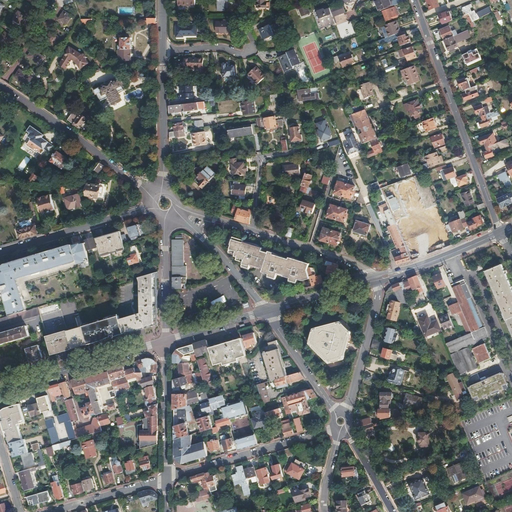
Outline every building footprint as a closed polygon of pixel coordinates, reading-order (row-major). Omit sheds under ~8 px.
[(374,0),(378,11),(402,2),(401,0),(394,0),(389,2),(388,0),(374,0)] [(438,6),(436,0),(426,0),(430,9),(438,6)] [(319,17),(343,8),(341,3),(331,7),(330,7),(325,9),(324,8),(318,11),(319,15),(319,17)] [(463,13),(464,15),(471,12),(468,5),(462,8),(464,12),(463,13)] [(398,15),(395,6),(383,11),(386,21),(398,16),(398,15)] [(345,13),(343,8),(319,17),(322,24),(323,24),(324,27),(336,23),(334,19),(333,19),(332,17),(335,16),(345,13)] [(21,24),(27,16),(19,11),(13,19),(21,24)] [(67,24),(72,16),(64,11),(59,19),(67,24)] [(452,20),(449,11),(440,15),(443,24),(452,20)] [(464,15),(461,16),(463,20),(468,17),(472,28),(475,27),(473,21),(475,20),(474,18),(471,12),(464,15)] [(81,19),(80,17),(73,28),(80,32),(84,26),(83,25),(81,19)] [(230,21),(217,21),(217,32),(230,32),(230,21)] [(397,28),(394,21),(385,25),(389,36),(393,35),(401,32),(399,28),(397,28)] [(270,24),(259,29),(264,39),(274,34),(275,36),(282,32),(277,22),(271,25),(270,24)] [(197,25),(176,25),(176,37),(183,37),(183,35),(197,35),(197,25)] [(440,30),(445,40),(454,36),(449,26),(440,30)] [(454,36),(445,40),(449,50),(451,52),(455,50),(454,48),(457,46),(456,43),(470,37),(467,30),(454,36)] [(406,37),(404,31),(401,32),(393,35),(389,36),(378,40),(379,44),(384,43),(384,44),(392,41),(399,39),(399,40),(401,45),(410,42),(408,37),(406,37)] [(18,40),(5,32),(1,39),(13,47),(18,40)] [(53,45),(59,37),(51,32),(46,40),(53,45)] [(131,61),(131,34),(121,34),(121,45),(119,45),(119,61),(131,61)] [(350,37),(338,42),(340,46),(342,46),(345,53),(354,49),(350,37)] [(59,65),(66,69),(72,60),(76,62),(81,69),(89,64),(85,59),(87,58),(87,57),(85,54),(84,54),(82,55),(71,47),(67,52),(66,54),(66,55),(59,65)] [(301,62),(295,47),(288,50),(288,53),(286,54),(286,53),(281,54),(283,59),(282,59),(285,68),(289,66),(290,68),(295,66),(294,65),(301,62)] [(416,57),(412,47),(404,50),(408,60),(416,57)] [(472,51),(472,50),(467,52),(468,53),(463,55),(465,60),(465,61),(466,64),(468,65),(481,59),(477,49),(472,51)] [(45,58),(33,50),(28,57),(40,65),(45,58)] [(399,51),(388,55),(389,57),(391,56),(392,59),(397,58),(396,54),(400,53),(399,51)] [(354,61),(351,54),(339,58),(343,67),(346,66),(346,64),(354,61)] [(203,58),(185,58),(185,67),(197,67),(197,72),(203,71),(203,58)] [(228,62),(222,62),(224,77),(238,76),(237,64),(230,65),(228,66),(228,62)] [(266,75),(256,65),(248,74),(258,83),(266,75)] [(400,70),(402,75),(405,74),(407,79),(408,84),(419,80),(414,65),(400,70)] [(32,78),(20,70),(15,77),(28,85),(32,78)] [(461,90),(462,91),(471,88),(468,78),(459,81),(460,87),(460,88),(461,90)] [(119,94),(124,91),(119,80),(113,83),(113,82),(104,87),(105,88),(100,90),(100,89),(95,91),(97,96),(99,96),(102,103),(110,99),(114,105),(122,101),(119,94)] [(370,85),(371,85),(370,81),(360,84),(362,88),(361,89),(364,97),(374,94),(372,89),(370,85)] [(194,85),(181,86),(181,90),(183,90),(183,93),(182,93),(182,98),(190,98),(190,97),(195,97),(195,93),(193,93),(193,90),(194,90),(194,85)] [(471,88),(462,91),(466,101),(479,96),(475,86),(471,88)] [(321,97),(317,87),(298,89),(299,100),(321,97)] [(419,104),(417,99),(406,103),(407,108),(411,106),(411,109),(409,109),(412,116),(414,115),(415,117),(420,116),(419,113),(422,112),(420,107),(421,107),(419,104)] [(256,113),(254,100),(242,102),(243,115),(256,113)] [(205,108),(204,102),(170,106),(170,113),(184,111),(184,113),(185,114),(186,114),(187,114),(187,113),(187,111),(199,109),(205,108)] [(325,106),(308,109),(310,121),(317,120),(318,127),(321,127),(322,131),(329,130),(328,126),(333,125),(331,120),(325,106)] [(479,113),(481,117),(489,114),(490,113),(489,111),(484,112),(481,106),(474,108),(476,114),(479,113)] [(365,109),(349,115),(351,120),(367,114),(365,109)] [(68,119),(78,127),(77,128),(79,129),(80,128),(80,129),(85,123),(89,126),(93,120),(85,114),(84,116),(76,110),(68,119)] [(489,114),(490,118),(492,118),(491,116),(501,113),(499,110),(490,113),(489,114)] [(377,138),(367,114),(351,120),(361,144),(377,138)] [(489,114),(481,117),(482,121),(476,123),(478,129),(488,125),(488,123),(490,123),(489,122),(490,121),(489,119),(490,118),(489,114)] [(275,117),(265,118),(267,131),(270,130),(270,131),(274,131),(274,130),(279,129),(278,126),(283,125),(282,119),(276,120),(275,117)] [(433,118),(429,119),(422,121),(426,132),(436,128),(433,118)] [(188,130),(187,126),(184,127),(183,123),(174,124),(176,132),(186,130),(188,130)] [(237,135),(242,134),(242,136),(249,135),(248,132),(253,132),(252,124),(229,128),(229,130),(229,136),(237,135)] [(50,142),(43,137),(45,134),(32,125),(27,131),(30,133),(28,136),(32,138),(27,145),(38,152),(39,151),(42,154),(45,150),(49,152),(54,145),(49,142),(50,142)] [(293,143),(303,141),(302,135),(301,135),(299,126),(291,128),(292,136),(293,143)] [(185,136),(184,133),(187,132),(186,130),(170,133),(170,138),(185,136)] [(204,132),(193,134),(195,146),(207,144),(204,132)] [(360,150),(353,133),(345,136),(349,145),(344,147),(348,155),(360,150)] [(444,143),(441,134),(431,138),(435,147),(444,143)] [(493,134),(487,136),(489,141),(493,139),(495,144),(496,144),(493,134)] [(341,143),(338,137),(337,135),(333,137),(331,138),(332,141),(333,145),(341,143)] [(485,143),(486,147),(490,146),(495,144),(493,139),(489,141),(487,136),(480,139),(482,145),(485,143)] [(378,143),(377,139),(370,142),(375,155),(382,152),(379,145),(381,144),(380,142),(378,143)] [(507,142),(505,139),(496,144),(495,144),(490,146),(491,149),(507,142)] [(488,151),(485,152),(487,158),(494,156),(491,149),(490,146),(486,147),(488,151)] [(63,170),(69,161),(67,159),(67,158),(57,151),(50,161),(54,164),(55,164),(63,170)] [(426,157),(430,167),(442,163),(440,157),(438,157),(436,153),(426,157)] [(249,170),(248,165),(245,166),(244,156),(230,159),(231,163),(232,163),(234,174),(238,173),(241,175),(247,174),(246,171),(249,170)] [(43,170),(47,164),(46,162),(43,160),(38,167),(43,170)] [(100,172),(105,166),(101,163),(98,166),(96,169),(100,172)] [(300,175),(299,164),(283,166),(283,169),(279,170),(280,177),(300,175)] [(411,174),(407,164),(394,169),(396,174),(399,173),(401,178),(411,174)] [(204,188),(218,173),(209,165),(206,169),(203,167),(198,167),(195,170),(195,173),(196,175),(198,177),(196,180),(204,188)] [(450,168),(444,170),(447,179),(456,176),(453,167),(450,168)] [(34,183),(38,177),(34,173),(27,183),(29,183),(34,183)] [(310,187),(311,184),(313,184),(314,184),(314,181),(313,180),(312,180),(313,175),(306,173),(303,182),(300,191),(317,196),(318,191),(312,190),(313,188),(310,187)] [(456,178),(455,177),(452,178),(452,181),(456,180),(459,186),(468,183),(466,179),(467,178),(466,174),(456,178)] [(327,189),(331,177),(325,175),(322,187),(327,189)] [(245,195),(247,185),(240,185),(240,181),(235,181),(233,194),(245,195)] [(336,194),(353,199),(354,194),(356,195),(357,192),(355,191),(356,186),(339,181),(338,186),(336,186),(335,188),(337,189),(336,194)] [(383,188),(380,189),(382,194),(399,188),(397,182),(383,188)] [(98,198),(99,193),(100,186),(89,184),(87,196),(92,196),(92,197),(98,198)] [(399,188),(382,194),(385,201),(386,203),(392,217),(400,214),(393,199),(402,195),(399,188)] [(474,202),(470,191),(462,194),(466,205),(474,202)] [(403,195),(407,205),(412,202),(409,193),(403,195)] [(79,194),(66,198),(68,204),(67,205),(68,209),(76,207),(81,206),(80,201),(81,200),(79,194)] [(50,195),(37,199),(42,214),(55,210),(50,195)] [(403,222),(412,218),(407,205),(403,195),(402,195),(393,199),(400,214),(403,222)] [(511,202),(508,195),(498,200),(502,207),(511,202)] [(314,213),(316,204),(305,200),(302,210),(314,213)] [(392,217),(386,203),(379,206),(382,212),(383,212),(389,226),(395,223),(392,217)] [(349,210),(332,205),(331,210),(329,209),(329,212),(330,212),(329,217),(346,222),(347,217),(349,218),(350,215),(348,215),(349,210)] [(250,224),(252,211),(250,210),(249,212),(240,209),(241,208),(236,206),(233,213),(238,215),(237,220),(243,222),(250,224)] [(396,225),(403,222),(400,214),(392,217),(395,223),(396,225)] [(483,223),(480,216),(472,219),(476,227),(483,223)] [(463,227),(468,226),(465,218),(461,219),(460,219),(457,220),(456,218),(452,219),(453,221),(449,223),(453,232),(464,228),(463,227)] [(38,235),(35,225),(32,226),(31,219),(20,222),(22,228),(18,229),(21,240),(24,239),(31,237),(38,235)] [(368,235),(371,225),(358,220),(355,231),(368,235)] [(144,233),(143,231),(142,230),(140,231),(138,223),(128,226),(132,240),(137,238),(137,237),(142,235),(143,234),(144,233)] [(399,247),(404,245),(402,239),(396,225),(395,223),(389,226),(387,227),(397,248),(399,247)] [(294,238),(297,229),(296,227),(290,225),(287,236),(294,238)] [(322,240),(339,245),(340,241),(342,241),(343,238),(341,238),(343,233),(326,228),(324,233),(322,232),(322,235),(323,235),(322,240)] [(122,236),(121,231),(96,238),(101,256),(126,249),(124,243),(122,236)] [(309,268),(310,264),(290,258),(290,259),(280,255),(279,257),(262,251),(263,249),(248,244),(248,243),(244,242),(245,239),(234,236),(235,235),(232,234),(229,241),(232,242),(232,244),(230,251),(237,253),(236,256),(239,257),(238,259),(245,262),(243,266),(251,268),(252,264),(265,268),(263,272),(270,274),(270,275),(277,278),(279,272),(285,274),(285,276),(291,278),(291,280),(298,282),(299,278),(306,280),(311,278),(308,270),(309,268)] [(426,237),(425,237),(418,240),(420,248),(428,245),(427,241),(428,241),(426,237)] [(94,238),(85,241),(88,250),(96,247),(94,238)] [(418,249),(420,248),(418,240),(410,243),(404,245),(408,253),(413,251),(418,249)] [(185,267),(184,241),(173,241),(173,252),(172,252),(172,255),(173,255),(174,290),(182,289),(182,285),(187,285),(187,267),(185,267)] [(420,248),(418,249),(421,256),(437,250),(434,242),(428,245),(420,248)] [(80,243),(72,245),(77,261),(78,264),(90,260),(86,246),(82,247),(81,244),(80,243)] [(0,296),(5,295),(6,297),(6,300),(11,315),(27,310),(22,295),(22,293),(21,291),(17,279),(33,274),(50,269),(68,264),(77,261),(72,245),(0,266),(0,296)] [(397,264),(411,260),(408,253),(404,245),(399,247),(403,255),(395,257),(396,261),(397,264)] [(141,262),(136,246),(130,248),(133,256),(129,258),(131,265),(135,264),(135,267),(137,268),(139,268),(140,265),(139,263),(141,262)] [(337,275),(339,265),(328,261),(326,266),(329,267),(327,273),(337,275)] [(511,428),(508,431),(511,439),(511,289),(501,264),(485,271),(511,332),(511,428)] [(324,283),(322,276),(319,277),(316,276),(316,268),(309,268),(308,270),(311,278),(313,286),(318,284),(324,283)] [(433,272),(438,289),(447,286),(442,270),(433,272)] [(418,279),(417,276),(409,279),(410,281),(404,284),(403,281),(400,282),(402,287),(404,293),(412,290),(413,290),(416,289),(417,291),(422,289),(420,285),(419,282),(418,279)] [(456,367),(476,414),(494,406),(493,402),(490,396),(469,347),(489,338),(464,279),(454,283),(451,276),(448,277),(463,311),(471,332),(467,334),(458,338),(446,343),(456,367)] [(156,313),(156,278),(141,283),(142,313),(120,319),(122,325),(123,330),(124,334),(133,331),(152,325),(156,320),(156,313)] [(402,287),(400,282),(396,284),(392,286),(394,291),(395,291),(402,287)] [(404,293),(402,287),(395,291),(400,302),(401,302),(401,303),(409,303),(407,298),(404,293)] [(388,318),(396,320),(401,303),(401,302),(400,302),(393,300),(393,301),(391,301),(390,304),(389,304),(387,310),(390,310),(388,318)] [(461,310),(458,303),(449,306),(452,313),(461,310)] [(0,326),(40,314),(38,307),(27,310),(11,315),(0,318),(0,326)] [(471,332),(463,311),(458,313),(467,334),(471,332)] [(452,324),(448,314),(439,318),(443,328),(452,324)] [(124,334),(119,316),(84,326),(90,344),(124,334)] [(426,337),(440,331),(435,319),(429,322),(427,316),(418,320),(426,337)] [(349,335),(349,332),(348,331),(349,330),(343,324),(341,325),(340,323),(337,324),(337,323),(318,329),(318,330),(315,331),(314,333),(313,332),(311,341),(312,342),(311,343),(314,345),(313,346),(316,349),(327,360),(328,359),(330,361),(332,361),(333,362),(341,359),(341,358),(343,358),(343,355),(344,355),(349,336),(349,335)] [(0,344),(29,335),(26,326),(0,333),(0,344)] [(83,328),(83,326),(75,329),(76,333),(78,332),(79,336),(81,335),(84,346),(88,345),(87,341),(83,328)] [(397,341),(398,334),(396,334),(397,329),(389,327),(385,341),(393,343),(394,340),(397,341)] [(84,346),(81,335),(79,336),(78,332),(76,333),(75,329),(67,331),(73,349),(84,346)] [(67,331),(55,334),(57,342),(58,341),(60,347),(65,345),(67,351),(73,349),(67,331)] [(254,333),(243,336),(246,348),(251,346),(251,344),(257,343),(254,333)] [(57,342),(55,334),(47,337),(53,356),(67,351),(65,345),(60,347),(58,341),(57,342)] [(246,352),(241,338),(221,344),(227,364),(239,360),(238,358),(246,355),(246,352)] [(203,352),(210,350),(209,347),(207,340),(200,342),(193,344),(198,360),(199,362),(201,371),(205,382),(206,386),(213,383),(205,359),(204,359),(204,357),(202,357),(201,355),(203,354),(203,352)] [(288,376),(282,356),(277,340),(269,342),(270,346),(265,347),(267,352),(264,353),(272,381),(273,381),(288,376)] [(484,343),(473,348),(479,362),(486,359),(487,362),(492,360),(484,343)] [(227,364),(221,344),(209,347),(210,350),(214,365),(222,362),(223,365),(227,364)] [(39,345),(27,349),(31,361),(43,357),(39,345)] [(393,350),(384,348),(382,356),(391,358),(393,350)] [(182,359),(185,355),(177,349),(176,350),(175,352),(174,354),(173,356),(173,359),(173,360),(173,363),(178,363),(180,363),(182,362),(182,360),(182,359)] [(157,367),(157,364),(157,363),(156,362),(155,360),(154,359),(152,358),(150,357),(148,357),(144,359),(139,360),(137,361),(138,368),(135,369),(136,372),(141,372),(146,372),(145,370),(149,369),(150,372),(157,373),(157,367)] [(190,370),(189,362),(182,362),(180,363),(178,363),(179,378),(187,376),(189,375),(192,374),(191,370),(190,370)] [(129,383),(125,371),(123,365),(108,369),(109,372),(112,382),(114,390),(115,392),(130,387),(129,383)] [(405,370),(394,367),(392,372),(391,372),(390,376),(391,376),(390,381),(401,384),(404,375),(405,370)] [(135,369),(135,368),(125,371),(129,383),(138,380),(136,372),(135,369)] [(205,382),(201,371),(195,373),(197,379),(199,384),(205,382)] [(142,376),(141,372),(136,372),(138,380),(140,385),(142,385),(142,387),(154,383),(152,376),(141,379),(140,377),(142,376)] [(288,385),(287,383),(304,377),(300,372),(288,376),(273,381),(276,386),(277,386),(277,388),(288,385)] [(452,396),(462,392),(454,372),(443,376),(446,382),(449,380),(453,389),(449,390),(452,396)] [(97,387),(108,383),(105,373),(103,374),(102,373),(100,374),(100,375),(97,376),(96,375),(93,376),(93,377),(87,379),(92,397),(93,401),(96,410),(97,415),(102,413),(101,409),(103,409),(98,391),(96,392),(95,389),(95,388),(97,387)] [(189,384),(188,381),(191,380),(189,375),(187,376),(179,378),(174,380),(174,382),(174,391),(180,391),(180,387),(182,386),(183,389),(184,389),(186,388),(186,387),(185,386),(189,384)] [(87,379),(86,376),(72,380),(74,389),(73,389),(75,395),(85,392),(87,398),(92,397),(87,379)] [(71,396),(66,382),(60,384),(64,398),(69,396),(71,396)] [(269,401),(264,383),(258,385),(263,401),(263,403),(269,401)] [(61,395),(58,384),(54,386),(48,387),(53,402),(55,401),(54,397),(61,395)] [(155,397),(153,386),(146,388),(144,388),(147,399),(144,400),(146,407),(149,406),(150,412),(147,413),(148,417),(157,414),(157,404),(156,404),(154,398),(155,397)] [(290,406),(306,401),(318,397),(312,389),(282,398),(284,407),(290,406)] [(490,396),(493,402),(502,398),(511,395),(508,389),(490,396)] [(115,392),(114,390),(108,392),(110,398),(114,396),(115,400),(117,399),(115,392)] [(200,402),(198,395),(199,395),(199,393),(197,393),(197,391),(187,394),(174,394),(174,397),(174,410),(190,405),(198,402),(200,402)] [(210,399),(207,391),(200,394),(202,401),(204,401),(208,399),(210,399)] [(381,400),(381,408),(389,408),(389,403),(391,403),(391,398),(392,398),(392,397),(393,397),(393,393),(392,393),(392,392),(381,392),(381,398),(382,398),(382,400),(381,400)] [(419,407),(422,397),(404,392),(403,396),(407,397),(405,404),(419,407)] [(51,410),(47,395),(38,398),(43,412),(51,410)] [(249,414),(248,411),(245,400),(226,406),(223,395),(210,399),(213,410),(222,407),(225,418),(230,416),(230,419),(249,414)] [(81,419),(74,397),(70,399),(65,400),(69,414),(71,420),(71,422),(81,419)] [(96,410),(93,401),(79,405),(82,414),(84,414),(85,417),(95,414),(95,411),(96,410)] [(310,412),(306,401),(290,406),(291,411),(297,409),(298,414),(303,412),(303,414),(310,412)] [(211,411),(209,402),(205,403),(201,405),(203,413),(210,412),(210,415),(214,414),(213,410),(211,411)] [(40,414),(37,404),(28,406),(31,417),(40,414)] [(187,421),(186,411),(191,410),(190,405),(174,410),(174,413),(174,418),(174,422),(174,426),(180,425),(180,422),(187,421)] [(25,421),(20,406),(16,407),(13,408),(10,407),(9,406),(5,408),(2,410),(0,411),(0,412),(1,412),(1,413),(0,413),(5,429),(15,426),(18,425),(17,423),(25,421)] [(390,413),(390,408),(389,408),(381,408),(381,418),(390,417),(390,414),(392,414),(392,413),(390,413)] [(268,419),(282,415),(280,409),(266,413),(268,419)] [(268,419),(266,413),(261,414),(260,410),(256,412),(257,417),(252,418),(255,427),(263,425),(264,429),(271,427),(268,419)] [(71,420),(69,414),(57,417),(59,424),(64,422),(71,420)] [(110,423),(107,415),(98,417),(100,426),(110,423)] [(213,428),(209,416),(204,417),(198,419),(202,431),(211,429),(211,428),(213,428)] [(229,423),(231,422),(230,419),(230,416),(225,418),(216,420),(216,422),(218,426),(220,426),(229,423)] [(98,417),(93,418),(91,424),(76,429),(75,425),(72,425),(76,439),(93,434),(101,431),(102,431),(100,426),(98,417)] [(123,420),(122,417),(116,419),(118,426),(124,424),(123,420)] [(375,422),(373,418),(371,417),(352,422),(352,424),(353,428),(353,429),(363,426),(373,423),(375,422)] [(158,440),(158,431),(157,430),(157,429),(157,418),(144,422),(144,423),(137,425),(137,440),(140,440),(140,441),(138,441),(138,442),(137,443),(137,444),(137,445),(138,446),(139,447),(140,447),(140,449),(157,444),(157,440),(158,440)] [(303,431),(300,418),(294,419),(295,424),(298,423),(299,425),(296,426),(298,432),(303,431)] [(60,444),(54,423),(55,423),(54,419),(45,421),(49,436),(52,446),(60,444)] [(294,433),(290,419),(281,422),(285,436),(294,433)] [(71,422),(71,420),(64,422),(69,441),(70,440),(76,439),(72,425),(71,422)] [(189,435),(186,423),(180,425),(174,426),(174,433),(174,439),(189,435)] [(375,429),(373,423),(363,426),(365,431),(375,429)] [(22,439),(20,429),(16,430),(15,426),(5,429),(5,430),(7,430),(7,432),(6,433),(9,443),(22,439)] [(430,444),(429,434),(430,433),(431,433),(431,431),(433,431),(432,426),(428,426),(428,430),(421,430),(421,437),(420,437),(419,438),(419,439),(420,440),(421,440),(421,445),(430,444)] [(258,444),(255,433),(236,439),(239,450),(252,446),(258,444)] [(208,456),(206,446),(205,441),(192,445),(191,443),(192,443),(192,434),(189,435),(174,439),(174,441),(174,449),(174,457),(175,458),(182,464),(208,456)] [(233,444),(231,438),(226,440),(224,435),(221,436),(221,438),(225,450),(232,448),(231,444),(233,444)] [(28,453),(24,438),(22,439),(9,443),(10,446),(12,447),(13,450),(11,451),(13,457),(21,455),(28,453)] [(62,447),(71,444),(70,440),(69,441),(60,444),(52,446),(54,451),(62,448),(62,447)] [(93,440),(82,443),(88,460),(97,458),(93,445),(95,445),(93,440)] [(218,440),(208,442),(210,451),(219,449),(218,440)] [(40,449),(38,443),(31,445),(33,451),(39,450),(40,449)] [(52,446),(47,447),(49,456),(55,454),(54,451),(52,446)] [(289,456),(287,449),(283,450),(278,451),(280,459),(289,456)] [(36,464),(32,452),(28,453),(21,455),(25,468),(36,464)] [(148,456),(139,458),(142,467),(143,467),(144,470),(150,468),(149,465),(150,465),(148,456)] [(135,472),(132,460),(127,462),(128,463),(125,464),(127,469),(125,470),(126,475),(135,472)] [(463,461),(448,467),(452,475),(453,475),(456,474),(459,480),(470,476),(463,461)] [(114,482),(111,473),(113,472),(110,463),(107,464),(110,473),(104,475),(106,484),(114,482)] [(283,476),(279,463),(273,465),(275,472),(271,473),(272,477),(273,479),(283,476)] [(305,469),(293,463),(292,465),(289,464),(285,471),(300,479),(305,469)] [(117,464),(113,466),(116,475),(120,473),(120,472),(122,471),(120,465),(118,466),(117,464)] [(247,479),(243,466),(237,468),(239,473),(232,475),(235,485),(242,483),(245,495),(251,493),(250,492),(247,479)] [(355,466),(342,468),(344,477),(353,475),(353,478),(356,478),(358,475),(358,472),(355,470),(355,466)] [(34,488),(30,472),(37,470),(36,467),(19,472),(24,490),(34,488)] [(256,476),(254,467),(245,469),(247,478),(247,479),(248,482),(249,481),(248,479),(251,478),(252,482),(257,481),(255,476),(256,476)] [(266,467),(258,470),(261,481),(266,480),(265,475),(268,474),(266,467)] [(215,481),(214,479),(216,479),(216,476),(214,476),(213,475),(211,476),(210,472),(206,474),(211,489),(212,489),(211,486),(216,485),(216,484),(218,484),(217,480),(215,481)] [(211,491),(206,473),(192,477),(193,481),(198,479),(202,478),(203,481),(205,490),(199,491),(200,494),(195,495),(196,498),(202,496),(212,493),(211,491)] [(54,482),(51,483),(55,498),(58,497),(58,499),(64,497),(58,478),(54,480),(54,482)] [(93,478),(84,481),(86,490),(95,487),(93,478)] [(424,478),(409,484),(412,489),(413,488),(415,493),(414,493),(416,499),(430,493),(424,478)] [(74,494),(84,491),(81,483),(77,484),(76,483),(74,483),(75,485),(72,486),(74,494)] [(486,498),(482,490),(481,490),(479,486),(469,490),(463,493),(466,499),(468,504),(475,501),(478,499),(479,501),(486,498)] [(300,488),(295,490),(298,501),(307,499),(307,496),(313,494),(312,493),(313,492),(312,489),(311,488),(302,490),(302,489),(300,488)] [(372,502),(364,488),(356,492),(358,495),(357,495),(358,498),(360,498),(363,505),(367,503),(368,504),(372,502)] [(158,496),(156,494),(155,492),(153,490),(151,490),(150,490),(148,490),(145,491),(144,491),(147,502),(158,499),(158,496)] [(50,498),(48,491),(38,494),(40,503),(46,501),(46,502),(49,501),(50,500),(50,499),(50,498)] [(147,502),(144,491),(140,493),(144,507),(148,505),(147,502)] [(40,503),(38,494),(27,497),(30,505),(31,506),(32,506),(34,505),(34,504),(40,503)] [(463,500),(461,494),(454,497),(457,503),(463,500)] [(347,511),(347,501),(338,501),(339,504),(338,504),(338,508),(339,508),(339,511),(347,511)] [(420,505),(427,503),(426,501),(421,502),(419,502),(411,506),(412,509),(420,505)] [(446,506),(444,502),(436,505),(438,510),(438,511),(449,511),(447,506),(446,506)]
